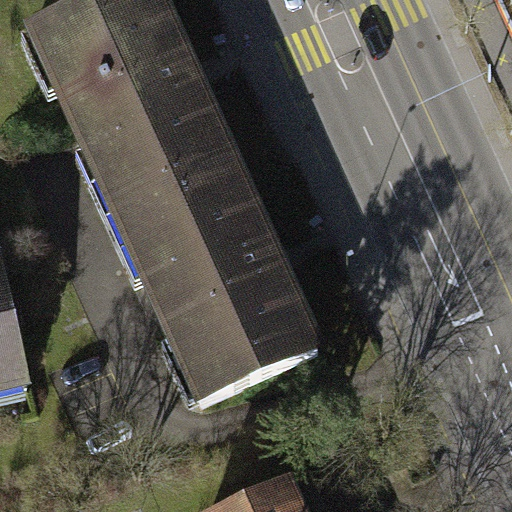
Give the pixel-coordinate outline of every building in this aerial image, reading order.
[(96,0),(30,30),(114,215),(241,157),(169,0),(96,0)] [(511,0),(488,0),(511,52),(511,0)] [(114,215),(199,400),(325,342),(241,157),(114,215)] [(13,261),(0,263),(0,415),(45,406),(13,261)] [(215,511),(315,511),(299,476),(215,511)]
